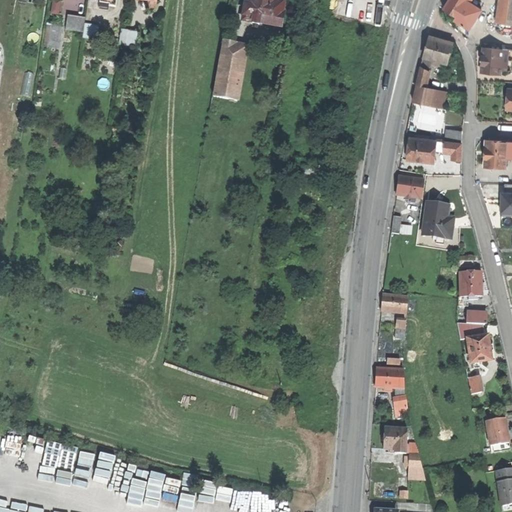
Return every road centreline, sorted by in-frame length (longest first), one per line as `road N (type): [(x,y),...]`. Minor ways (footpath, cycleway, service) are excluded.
road 1 (trunk): [(404,0),(359,249),(337,511)]
road 2 (trunk): [(353,511),(374,251),(420,23)]
road 3 (unknown): [(0,455),(212,511)]
road 4 (residential): [(511,334),(476,210),(471,129)]
road 5 (residential): [(471,129),(465,53),(456,36),(420,23)]
